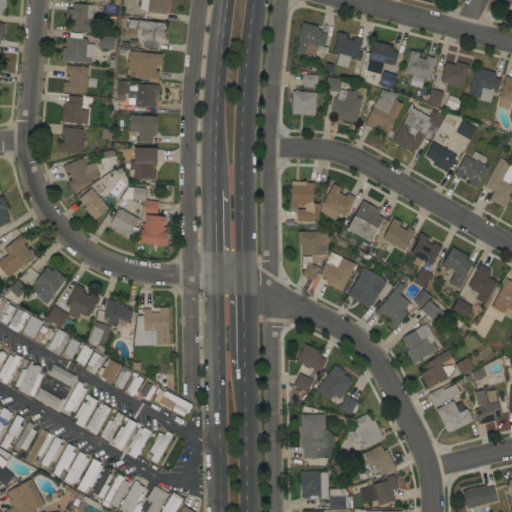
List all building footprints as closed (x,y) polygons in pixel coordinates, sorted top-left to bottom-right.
[(170,0),(170,4),(167,4),(165,15),(146,12),(144,11),(144,10),(139,9),(140,0),(170,0)] [(84,32),(84,31),(67,29),(68,21),(65,21),(66,8),(72,9),(72,4),(92,5),(91,15),(92,15),(92,18),(96,19),(95,33),(84,32)] [(104,16),(105,5),(118,6),(117,17),(104,16)] [(162,23),(162,22),(164,23),(164,26),(165,26),(164,29),(163,29),(163,32),(164,32),(163,43),(157,43),(157,49),(143,48),(144,42),(140,41),(141,36),(135,35),(136,29),(126,28),(127,19),(162,23)] [(301,23),(317,27),(316,29),(321,30),(320,33),(326,34),(323,47),(317,46),(314,58),(295,53),(298,41),(297,41),(301,23)] [(61,61),(62,48),(65,48),(66,37),(68,38),(69,32),(81,34),(81,39),(86,39),(86,42),(87,42),(87,44),(93,45),(92,59),(90,59),(90,63),(61,61)] [(358,51),(361,52),(359,60),(356,59),(355,60),(349,59),(346,68),(335,65),(337,56),(332,54),(335,40),(337,32),(345,34),(344,39),(352,41),(353,39),(354,37),(361,39),(358,51)] [(99,36),(116,37),(115,50),(112,49),(112,50),(98,49),(99,36)] [(383,63),(380,74),(365,70),(373,41),(388,45),(392,46),(391,51),(397,52),(393,66),(383,63)] [(418,77),(423,78),(420,88),(409,85),(411,75),(404,73),(409,50),(418,53),(417,57),(425,59),(426,56),(434,58),(430,73),(432,73),(431,76),(429,75),(428,79),(418,77)] [(161,54),(160,63),(155,63),(155,71),(158,71),(158,80),(143,79),(142,80),(140,80),(140,78),(136,78),(136,76),(126,75),(127,68),(125,67),(126,61),(127,62),(128,51),(161,54)] [(462,88),(444,83),(444,84),(442,84),(442,82),(439,82),(442,73),(441,73),(442,69),(442,70),(444,62),(455,65),(456,62),(468,66),(462,88)] [(325,63),(332,64),(330,73),(323,71),(325,63)] [(62,91),(63,82),(65,82),(65,81),(67,81),(68,74),(64,74),(65,65),(80,67),(80,65),(83,65),(83,67),(87,67),(86,79),(87,79),(87,85),(85,85),(85,93),(62,91)] [(477,100),(478,99),(467,96),(475,67),(494,73),(493,77),(499,79),(496,92),(492,91),(489,103),(477,100)] [(395,75),(392,89),(379,85),(382,72),(395,75)] [(301,87),(302,74),(317,75),(316,88),(301,87)] [(511,102),(510,102),(508,110),(497,107),(500,94),(498,93),(499,91),(501,91),(505,76),(511,77),(511,102)] [(332,98),(336,99),(337,92),(325,91),(326,77),(340,79),(339,90),(345,91),(346,90),(356,92),(355,97),(361,98),(355,123),(335,118),(336,113),(330,112),(332,98)] [(154,107),(134,106),(135,104),(133,104),(134,101),(127,101),(127,94),(115,93),(115,80),(128,81),(128,86),(136,86),(136,84),(158,85),(157,93),(158,93),(157,101),(155,101),(154,107)] [(439,106),(426,103),(430,89),(442,92),(439,106)] [(313,116),(291,114),(291,111),(290,111),(292,91),(295,91),(295,90),(297,90),(297,92),(315,93),(313,116)] [(385,137),(377,133),(379,129),(372,125),(370,128),(363,124),(369,113),(368,112),(372,105),(373,106),(381,90),(397,94),(394,100),(401,104),(385,137)] [(460,100),(455,111),(444,107),(448,95),(460,100)] [(86,124),(60,122),(62,106),(63,106),(64,102),(67,102),(67,96),(81,97),(80,110),(87,110),(86,124)] [(391,141),(408,112),(406,111),(408,106),(428,117),(432,110),(443,116),(436,129),(429,125),(424,134),(423,137),(422,136),(412,153),(391,141)] [(156,116),(156,133),(154,133),(154,136),(151,136),(151,143),(137,142),(138,133),(128,132),(128,115),(156,116)] [(470,125),(472,122),(476,125),(474,128),(476,128),(469,140),(455,132),(461,120),(470,125)] [(63,143),(63,135),(60,135),(61,127),(71,128),(71,126),(78,127),(78,129),(82,129),(81,140),(83,140),(82,146),(81,146),(80,154),(66,152),(66,153),(57,152),(58,143),(63,143)] [(432,164),(433,162),(424,157),(432,142),(435,144),(438,140),(446,144),(444,147),(448,150),(447,151),(455,155),(446,172),(432,164)] [(156,148),(156,163),(152,163),(152,172),(155,172),(154,179),(152,179),(152,180),(147,180),(147,179),(139,179),(139,181),(137,181),(137,179),(133,179),(133,170),(130,170),(130,162),(133,162),(133,148),(156,148)] [(464,155),(474,161),(474,160),(470,157),(473,151),(484,157),(480,164),(486,168),(475,188),(467,184),(469,180),(462,176),(461,179),(453,175),(464,155)] [(84,165),(93,162),(93,163),(99,161),(102,171),(96,173),(98,179),(91,183),(90,181),(78,186),(78,187),(70,190),(66,182),(71,180),(68,172),(66,173),(66,172),(64,173),(61,166),(82,158),(84,165)] [(499,158),(511,164),(511,178),(509,184),(511,186),(511,193),(503,208),(488,200),(493,191),(483,186),(499,158)] [(313,183),(312,203),(319,204),(315,222),(296,222),(296,209),(289,209),(291,181),(313,183)] [(332,184),(340,188),(338,192),(345,196),(347,193),(354,197),(347,211),(348,211),(347,214),(345,213),(343,217),(338,214),(334,220),(319,212),(321,204),(332,184)] [(145,189),(144,201),(131,200),(132,187),(145,189)] [(83,208),(85,207),(78,199),(90,188),(99,198),(100,197),(101,199),(100,200),(107,208),(93,221),(83,208)] [(0,196),(2,196),(7,207),(4,209),(9,219),(3,221),(5,225),(0,226),(0,196)] [(157,201),(156,216),(164,217),(163,225),(162,225),(162,227),(165,227),(164,232),(166,232),(164,246),(138,243),(139,229),(140,229),(141,223),(142,224),(145,200),(157,201)] [(346,229),(361,201),(376,209),(375,210),(379,212),(377,215),(382,217),(369,242),(346,229)] [(137,218),(126,238),(113,231),(114,228),(108,225),(117,208),(137,218)] [(388,226),(392,218),(400,222),(398,226),(405,231),(407,228),(413,231),(406,244),(408,245),(407,248),(405,247),(403,250),(393,245),(393,246),(387,243),(388,242),(382,238),(388,226)] [(300,255),(300,245),(297,245),(297,232),(320,231),(320,234),(326,234),(326,248),(324,248),(325,255),(300,255)] [(419,233),(427,237),(425,242),(432,246),(434,242),(441,246),(433,260),(434,260),(433,262),(432,262),(430,265),(421,260),(418,267),(411,263),(415,257),(408,253),(419,233)] [(21,234),(26,241),(23,244),(28,250),(30,248),(35,255),(26,262),(27,264),(23,267),(22,266),(19,268),(18,267),(7,276),(0,266),(0,260),(8,254),(3,248),(21,234)] [(464,255),(462,258),(472,263),(465,275),(465,276),(458,289),(448,283),(454,271),(449,268),(448,270),(439,266),(441,262),(442,263),(451,247),(464,255)] [(318,268),(312,281),(300,275),(303,268),(301,269),(301,257),(310,257),(310,264),(318,268)] [(341,292),(326,284),(327,282),(323,280),(324,278),(318,275),(325,263),(335,268),(336,266),(341,257),(354,264),(341,292)] [(479,264),(489,270),(486,277),(496,282),(484,304),(473,298),(469,288),(470,289),(467,286),(479,264)] [(36,297),(37,296),(29,289),(33,284),(46,267),(51,271),(53,269),(65,279),(51,295),(52,296),(45,304),(36,297)] [(346,295),(355,281),(354,281),(362,267),(385,282),(367,309),(346,295)] [(420,268),(431,274),(425,286),(414,280),(420,268)] [(502,286),(501,285),(505,278),(511,282),(511,285),(511,287),(511,310),(507,308),(504,315),(490,307),(502,286)] [(17,298),(8,289),(17,280),(26,289),(17,298)] [(392,330),(385,325),(388,321),(382,316),(380,318),(374,313),(399,282),(401,285),(402,283),(405,286),(398,295),(409,303),(405,307),(406,307),(403,311),(406,313),(392,330)] [(75,284),(83,288),(81,293),(88,296),(90,293),(97,297),(96,298),(98,299),(96,305),(95,304),(90,314),(89,313),(87,317),(80,313),(77,319),(66,314),(70,308),(64,305),(75,284)] [(471,307),(464,319),(450,310),(457,298),(471,307)] [(107,299),(123,303),(122,306),(126,307),(125,309),(132,311),(129,324),(122,322),(120,328),(107,325),(108,319),(102,318),(107,299)] [(428,300),(442,313),(434,323),(419,309),(428,300)] [(0,309),(4,302),(5,301),(8,302),(7,304),(15,308),(10,317),(11,317),(10,319),(9,319),(5,325),(0,322),(0,309)] [(45,319),(53,306),(68,315),(60,328),(45,319)] [(141,346),(141,331),(134,331),(136,316),(142,316),(142,311),(142,309),(149,309),(150,312),(158,312),(158,308),(166,307),(168,345),(141,346)] [(7,327),(17,309),(28,315),(26,319),(25,318),(21,324),(22,325),(20,330),(18,329),(16,332),(7,327)] [(482,315),(489,319),(480,335),(474,332),(482,315)] [(32,337),(31,338),(27,336),(28,335),(23,332),(30,318),(36,321),(40,323),(32,337)] [(95,321),(110,327),(103,346),(88,340),(95,321)] [(405,351),(407,350),(400,337),(425,324),(434,340),(432,342),(436,350),(431,354),(430,353),(411,364),(405,351)] [(43,344),(39,341),(40,339),(34,337),(40,325),(46,328),(48,325),(52,328),(50,331),(51,332),(47,340),(46,339),(43,344)] [(57,329),(66,334),(65,337),(67,338),(58,354),(56,353),(56,354),(46,349),(57,329)] [(69,340),(73,342),(74,341),(78,343),(71,358),(66,356),(67,354),(63,352),(69,340)] [(318,351),(317,353),(321,354),(319,357),(325,360),(319,372),(309,367),(308,369),(302,366),(303,365),(295,361),(302,346),(303,344),(318,351)] [(81,350),(85,352),(87,348),(91,350),(83,366),(78,363),(79,362),(75,360),(81,350)] [(447,350),(448,352),(449,351),(450,353),(449,354),(451,357),(439,364),(446,377),(436,382),(437,383),(427,389),(420,377),(421,376),(420,374),(426,370),(423,364),(435,357),(447,350)] [(95,371),(90,369),(98,354),(103,357),(95,371)] [(12,372),(13,372),(11,377),(10,376),(5,384),(0,381),(1,379),(0,378),(0,369),(8,355),(13,357),(14,355),(20,358),(12,372)] [(466,357),(473,369),(460,376),(454,364),(466,357)] [(108,385),(103,381),(104,380),(99,377),(100,376),(96,374),(100,367),(103,369),(104,367),(102,366),(104,361),(106,362),(108,359),(119,366),(108,385)] [(21,369),(25,371),(26,369),(25,368),(26,366),(27,366),(29,363),(34,366),(35,365),(41,367),(39,370),(40,370),(38,374),(38,373),(34,382),(36,383),(35,385),(33,384),(31,389),(33,390),(31,394),(29,393),(28,395),(17,390),(18,387),(14,385),(21,369)] [(74,376),(69,386),(47,373),(52,364),(74,376)] [(334,365),(344,372),(342,375),(343,376),(344,375),(348,378),(348,379),(351,381),(337,399),(333,395),(329,400),(315,390),(334,365)] [(470,373),(481,368),(484,375),(473,380),(470,373)] [(120,370),(123,372),(124,371),(129,374),(121,389),(120,388),(120,389),(116,387),(117,386),(116,386),(116,385),(113,383),(120,370)] [(312,380),(306,393),(292,386),(298,373),(312,380)] [(134,376),(137,378),(138,376),(142,379),(135,391),(137,392),(134,396),(132,394),(131,396),(127,394),(128,393),(125,391),(134,376)] [(77,381),(82,384),(81,387),(85,389),(73,413),(69,410),(68,412),(62,409),(77,381)] [(145,382),(149,385),(150,383),(155,385),(153,389),(154,389),(149,398),(150,399),(148,403),(146,401),(144,404),(140,402),(141,400),(137,398),(145,382)] [(441,387),(443,390),(454,384),(459,393),(447,398),(447,399),(433,406),(427,394),(441,387)] [(157,403),(151,400),(158,385),(164,388),(163,391),(157,403)] [(61,401),(56,409),(34,397),(39,388),(61,401)] [(477,425),(473,410),(480,408),(479,405),(476,406),(473,392),(484,389),(484,392),(493,390),(496,400),(497,399),(501,416),(494,417),(495,420),(477,425)] [(192,405),(189,410),(188,410),(187,414),(184,413),(182,416),(157,403),(163,391),(192,405)] [(82,402),(85,404),(87,400),(84,398),(86,394),(89,396),(88,397),(96,401),(81,427),(74,423),(76,419),(73,417),(82,402)] [(338,409),(345,396),(356,402),(349,415),(338,409)] [(447,433),(444,427),(443,427),(435,410),(452,401),(458,413),(466,409),(472,421),(447,433)] [(96,407),(99,409),(102,404),(110,409),(95,435),(87,431),(88,430),(84,428),(96,407)] [(0,435),(0,408),(1,407),(7,411),(11,413),(0,435)] [(108,420),(111,422),(116,412),(123,415),(108,442),(102,438),(99,436),(108,420)] [(351,421),(366,413),(370,421),(373,420),(382,438),(379,439),(380,440),(361,449),(358,443),(352,445),(346,433),(354,429),(351,421)] [(16,438),(12,436),(5,449),(0,446),(0,442),(15,414),(22,418),(18,425),(22,427),(16,438)] [(299,415),(323,414),(323,430),(327,430),(333,436),(333,447),(328,456),(321,456),(321,459),(302,459),(302,448),(300,448),(299,415)] [(120,426),(123,428),(126,422),(122,420),(123,417),(135,423),(120,450),(113,446),(114,443),(111,442),(120,426)] [(25,451),(20,448),(18,451),(12,448),(27,422),(33,425),(31,429),(35,432),(25,451)] [(138,427),(141,429),(142,428),(149,432),(134,458),(127,454),(130,449),(127,447),(138,427)] [(41,429),(47,433),(51,436),(39,458),(35,455),(30,463),(24,460),(41,429)] [(154,441),(152,440),(154,437),(155,438),(158,433),(163,436),(166,431),(172,435),(155,463),(149,460),(150,458),(145,455),(154,441)] [(54,436),(60,440),(58,444),(62,446),(53,462),(49,460),(46,466),(39,463),(54,436)] [(66,444),(73,447),(71,451),(74,453),(65,470),(62,468),(58,476),(51,473),(66,444)] [(379,445),(383,451),(385,450),(395,468),(382,475),(379,469),(375,471),(373,465),(369,468),(366,463),(362,465),(358,456),(379,445)] [(78,452),(84,455),(83,457),(88,459),(77,480),(78,480),(76,484),(75,484),(74,485),(70,482),(69,484),(62,480),(78,452)] [(92,459),(99,463),(98,465),(101,467),(90,487),(87,486),(86,487),(89,488),(86,494),(76,488),(92,459)] [(13,475),(3,487),(0,484),(0,467),(1,468),(3,467),(13,475)] [(104,467),(110,470),(108,474),(111,475),(106,485),(108,486),(103,496),(100,494),(98,497),(90,492),(104,467)] [(299,472),(319,471),(319,473),(326,473),(327,497),(319,497),(319,498),(303,499),(303,497),(300,498),(299,472)] [(117,474),(124,478),(123,480),(128,483),(114,507),(108,504),(109,503),(103,500),(117,474)] [(376,500),(371,501),(369,493),(373,492),(371,485),(386,480),(385,477),(395,474),(399,487),(391,490),(394,501),(377,506),(376,500)] [(44,504),(33,510),(34,511),(2,511),(12,508),(8,500),(9,499),(6,492),(30,479),(44,504)] [(134,479),(144,486),(142,490),(146,493),(135,511),(131,509),(129,511),(123,511),(117,508),(134,479)] [(156,511),(142,511),(139,510),(143,503),(148,506),(151,503),(145,499),(153,485),(167,494),(156,511)] [(485,485),(486,487),(492,486),(495,501),(466,509),(462,491),(485,485)] [(327,489),(343,489),(349,495),(349,508),(344,508),(344,510),(328,510),(327,489)] [(160,511),(162,509),(160,508),(161,506),(163,506),(171,492),(182,499),(174,511),(160,511)]
